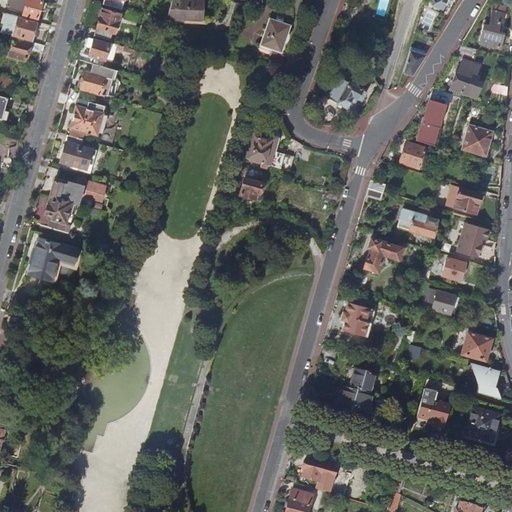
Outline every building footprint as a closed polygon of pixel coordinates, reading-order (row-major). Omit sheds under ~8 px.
[(43,0),(8,0),(7,5),(24,10),(22,16),(36,20),(37,17),(38,17),(40,9),(45,10),(48,1),(43,0)] [(104,0),(103,3),(122,8),(124,0),(104,0)] [(203,0),(179,0),(179,20),(203,20),(203,0)] [(495,3),(493,10),(503,12),(504,6),(495,3)] [(95,35),(111,39),(113,31),(116,32),(121,13),(102,7),(97,26),(98,27),(95,35)] [(493,10),(492,10),(489,20),(488,20),(486,20),(484,22),(484,24),(479,42),(500,47),(503,33),(497,31),(499,20),(502,21),(504,12),(503,12),(493,10)] [(37,31),(40,21),(36,20),(22,16),(8,12),(3,31),(32,39),(34,31),(37,31)] [(270,18),(261,44),(281,51),(289,25),(270,18)] [(29,47),(44,52),(46,45),(31,40),(31,42),(13,37),(9,52),(27,57),(29,47)] [(108,48),(110,43),(94,38),(87,61),(104,66),(108,48)] [(404,70),(413,73),(413,72),(425,54),(410,50),(404,70)] [(478,64),(463,59),(459,69),(457,69),(451,87),(463,91),(462,94),(476,98),(483,77),(477,75),(479,64),(478,64)] [(100,93),(101,92),(107,93),(111,77),(103,74),(103,71),(97,69),(96,72),(86,69),(81,87),(100,93)] [(0,75),(0,84),(11,88),(13,79),(0,75)] [(362,101),(367,92),(338,76),(327,97),(347,108),(351,100),(354,102),(357,98),(362,101)] [(491,89),(508,94),(509,86),(494,81),(491,89)] [(70,125),(98,133),(105,104),(78,97),(70,125)] [(431,104),(415,139),(431,145),(444,109),(438,106),(431,104)] [(468,149),(485,154),(492,131),(474,126),(468,149)] [(82,145),(84,138),(68,133),(61,161),(86,168),(92,147),(90,147),(82,145)] [(260,138),(257,137),(250,160),(270,165),(278,137),(261,133),(260,138)] [(90,147),(92,140),(84,138),(82,145),(90,147)] [(399,161),(418,167),(425,147),(406,141),(399,161)] [(501,172),(501,166),(483,161),(481,182),(500,184),(500,179),(501,172)] [(72,201),(76,202),(78,194),(101,200),(105,184),(78,177),(76,185),(55,179),(45,212),(52,214),(49,226),(67,231),(69,223),(66,222),(72,201)] [(240,195),(258,200),(263,183),(245,178),(240,195)] [(385,184),(371,179),(369,185),(368,187),(383,192),(385,184)] [(381,199),(383,192),(368,187),(366,195),(381,199)] [(454,206),(475,212),(478,202),(481,203),(483,195),(480,195),(480,193),(459,187),(454,206)] [(323,199),(337,202),(340,195),(326,191),(323,199)] [(69,223),(76,202),(72,201),(66,222),(69,223)] [(419,233),(432,237),(436,225),(437,225),(439,219),(430,217),(432,211),(420,208),(418,213),(403,209),(398,227),(419,233)] [(464,222),(457,251),(477,255),(477,254),(479,254),(481,244),(480,243),(481,238),(486,239),(489,229),(464,222)] [(66,283),(76,247),(39,236),(29,273),(65,283),(66,283)] [(372,238),(369,246),(372,247),(370,256),(368,255),(364,267),(379,272),(384,254),(399,259),(403,247),(372,238)] [(465,262),(447,257),(441,277),(450,280),(451,278),(460,280),(465,262)] [(357,283),(342,279),(340,286),(355,290),(357,283)] [(433,289),(430,297),(439,300),(437,310),(451,314),(456,296),(447,293),(447,291),(442,289),(441,292),(433,289)] [(484,289),(482,297),(495,301),(495,293),(484,289)] [(375,309),(348,301),(345,311),(344,311),(341,319),(345,320),(343,329),(367,336),(375,309)] [(485,320),(483,327),(498,331),(497,324),(485,320)] [(489,338),(500,341),(498,331),(483,327),(481,335),(484,336),(483,338),(468,334),(462,355),(485,362),(492,341),(488,340),(489,338)] [(464,335),(457,333),(453,349),(461,350),(464,335)] [(474,376),(477,366),(468,363),(478,387),(481,378),(474,376)] [(493,388),(498,372),(477,366),(474,376),(481,378),(478,387),(477,393),(499,399),(495,389),(493,388)] [(355,371),(350,388),(371,394),(376,377),(355,371)] [(366,417),(372,395),(371,394),(350,388),(342,386),(336,408),(366,417)] [(444,429),(450,406),(423,398),(417,417),(435,422),(434,427),(444,429)] [(465,434),(492,443),(500,416),(473,408),(465,434)] [(302,478),(319,482),(324,466),(304,460),(302,469),(304,470),(302,478)] [(393,511),(399,494),(392,490),(386,509),(386,510),(389,511),(393,511)] [(292,492),(286,511),(308,511),(313,497),(292,492)] [(482,507),(475,505),(475,508),(460,503),(458,510),(455,510),(454,511),(483,511),(484,510),(482,510),(482,507)]
